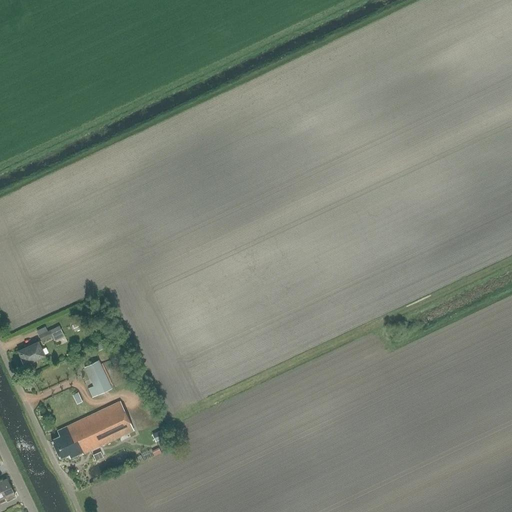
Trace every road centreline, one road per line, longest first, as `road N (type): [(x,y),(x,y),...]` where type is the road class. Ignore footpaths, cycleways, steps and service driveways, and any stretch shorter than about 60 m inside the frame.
road 1 (track): [(174,413),(511,259)]
road 2 (residential): [(78,511),(0,347)]
